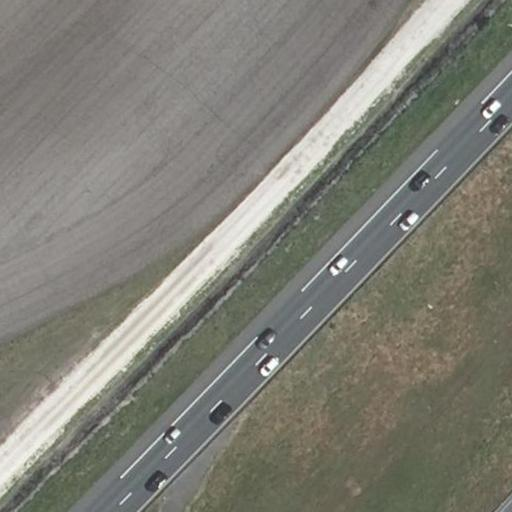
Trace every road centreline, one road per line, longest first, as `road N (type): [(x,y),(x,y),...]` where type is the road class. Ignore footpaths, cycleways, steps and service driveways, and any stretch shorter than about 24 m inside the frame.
road 1 (track): [(438,0),(0,460)]
road 2 (motorway): [(511,92),(110,511)]
